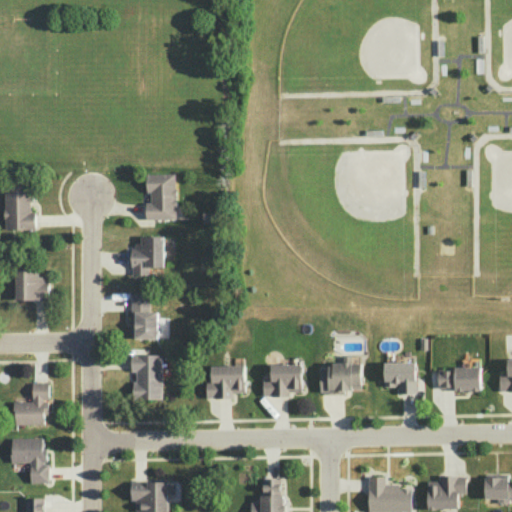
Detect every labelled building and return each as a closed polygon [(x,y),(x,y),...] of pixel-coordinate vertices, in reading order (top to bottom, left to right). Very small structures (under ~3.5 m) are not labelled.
[(174,173),(175,217),(146,218),(145,201),(150,201),(150,192),(146,192),(145,173),(174,173)] [(35,229),(35,212),(29,211),(29,201),(34,201),(33,192),(25,192),(25,182),(4,182),(4,229),(35,229)] [(140,235),(163,235),(164,266),(149,266),(149,275),(132,274),(132,266),(131,266),(131,248),(135,248),(134,242),(141,242),(140,235)] [(16,265),(15,299),(48,300),(48,281),(44,281),(45,276),(38,275),(39,265),(16,265)] [(131,294),(130,337),(157,337),(157,311),(149,311),(149,294),(131,294)] [(132,381),(136,381),(136,371),(131,370),(131,353),(161,354),(161,398),(132,399),(132,381)] [(507,359),(511,358),(511,390),(499,391),(499,373),(507,373),(507,359)] [(383,362),(415,361),(416,393),(398,393),(398,385),(395,385),(395,386),(384,386),(383,362)] [(332,362),(332,365),(327,365),(327,367),(320,367),(319,391),(328,392),(328,394),(345,393),(344,390),(352,390),(352,388),(361,388),(361,362),(332,362)] [(270,364),(271,377),(262,378),(262,395),(271,395),(271,396),(289,396),(289,391),(301,391),(301,373),(303,371),(303,363),(270,364)] [(210,365),(244,364),(244,391),(232,392),(232,397),(214,397),(214,396),(206,397),(206,380),(211,380),(210,365)] [(480,366),(454,366),(454,369),(438,370),(438,387),(454,387),(454,389),(456,389),(456,390),(463,390),(464,392),(471,391),(472,390),(481,390),(480,366)] [(32,381),(48,381),(49,399),(44,399),(44,400),(47,400),(48,414),(44,414),(44,423),(15,423),(14,409),(13,409),(13,401),(32,401),(32,381)] [(12,437),(42,437),(42,448),(47,448),(47,461),(43,461),(43,463),(48,463),(48,472),(49,481),(31,482),(30,462),(12,462),(12,437)] [(485,474),(507,474),(507,478),(508,478),(508,480),(511,480),(511,498),(509,498),(509,502),(497,502),(497,498),(485,497),(485,474)] [(368,475),(368,511),(411,511),(411,488),(399,488),(398,483),(385,483),(385,476),(368,475)] [(439,475),(458,475),(466,476),(466,493),(458,492),(458,508),(428,508),(427,480),(439,480),(439,475)] [(280,478),(262,478),(263,494),(260,494),(260,501),(250,501),(250,511),(282,511),(285,511),(285,504),(283,504),(280,478)] [(167,481),(167,511),(135,511),(135,499),(130,500),(130,481),(167,481)] [(44,497),(44,507),(44,511),(25,511),(25,496),(44,497)]
